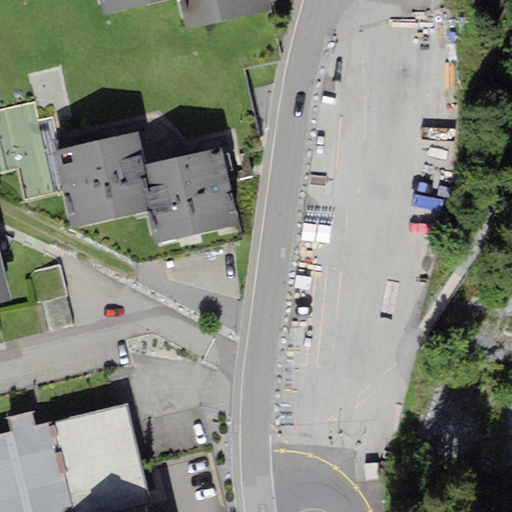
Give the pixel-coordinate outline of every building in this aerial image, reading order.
[(100,0),(106,22),(183,5),(181,0),(100,0)] [(257,0),(181,0),(183,5),(189,31),(261,16),(257,0)] [(155,124),(59,144),(75,222),(172,201),(162,157),(155,124)] [(242,138),(162,157),(172,201),(179,233),(260,215),(242,138)] [(0,260),(0,308),(11,306),(0,260)] [(155,511),(129,408),(0,440),(0,511),(155,511)] [(378,465),(365,466),(366,481),(379,480),(378,465)]
